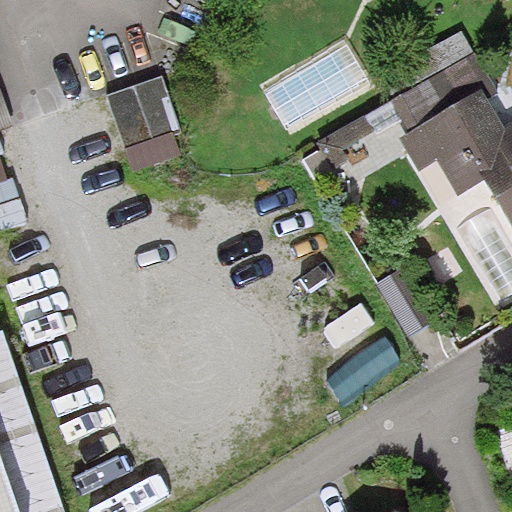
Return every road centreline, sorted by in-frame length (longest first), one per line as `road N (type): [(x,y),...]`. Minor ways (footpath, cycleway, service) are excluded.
road 1 (residential): [(432,393),(229,511)]
road 2 (residential): [(432,393),(477,511)]
